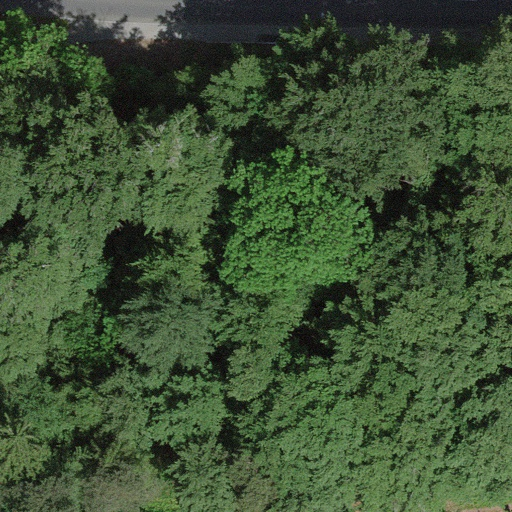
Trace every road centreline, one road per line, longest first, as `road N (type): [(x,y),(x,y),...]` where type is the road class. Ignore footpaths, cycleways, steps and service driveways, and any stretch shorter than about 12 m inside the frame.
road 1 (track): [(511,476),(358,507),(273,511)]
road 2 (track): [(138,0),(98,36),(0,68)]
road 3 (secondary): [(366,0),(511,2)]
